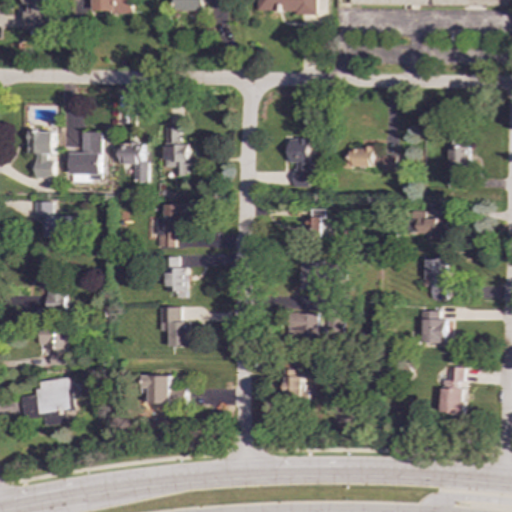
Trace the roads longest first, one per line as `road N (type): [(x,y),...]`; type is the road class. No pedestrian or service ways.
road 1 (primary): [(511,480),(246,473),(0,507)]
road 2 (residential): [(511,84),(0,79)]
road 3 (residential): [(246,473),(249,81)]
road 4 (residential): [(505,480),(511,286)]
